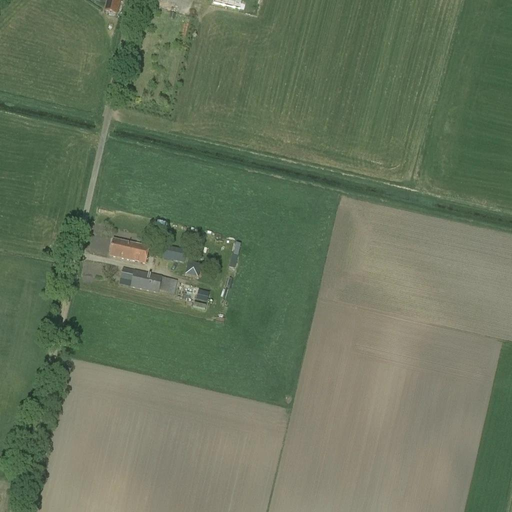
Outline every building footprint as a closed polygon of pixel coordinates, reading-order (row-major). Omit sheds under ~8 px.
[(107,0),(104,12),(116,15),(119,0),(107,0)] [(149,249),(113,241),(109,257),(145,265),(149,249)] [(162,260),(184,264),(186,251),(164,247),(162,260)] [(235,270),(238,257),(232,256),(229,268),(235,270)] [(188,260),(185,275),(198,278),(202,263),(188,260)] [(130,288),(158,295),(159,292),(168,294),(167,295),(174,297),(177,282),(161,279),(161,278),(134,272),(132,277),(121,275),(118,285),(130,288)] [(206,303),(208,294),(198,291),(195,301),(206,303)]
